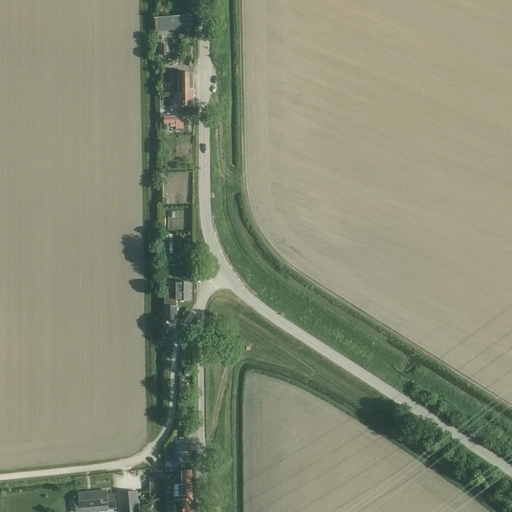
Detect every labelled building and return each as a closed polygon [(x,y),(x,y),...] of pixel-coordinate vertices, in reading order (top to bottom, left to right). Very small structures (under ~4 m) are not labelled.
[(190,17),(154,21),(156,34),(191,31),(190,17)] [(184,43),(184,56),(193,56),(193,43),(184,43)] [(173,94),(193,94),(193,74),(173,74),(173,94)] [(193,94),(173,94),(173,107),(193,107),(193,94)] [(183,130),(183,117),(164,118),(164,125),(176,124),(176,130),(183,130)] [(164,293),(164,307),(175,307),(176,307),(176,302),(177,302),(189,302),(189,285),(177,285),(177,293),(164,293)] [(180,384),(180,393),(188,393),(188,384),(180,384)] [(174,459),(177,459),(187,459),(187,439),(174,439),(174,458),(174,459)] [(178,472),(177,459),(174,459),(174,458),(165,458),(165,473),(178,472)] [(175,500),(193,499),(192,471),(180,471),(180,483),(174,483),(175,500)] [(106,495),(106,491),(78,494),(80,510),(106,507),(106,510),(116,509),(114,495),(106,495)] [(121,511),(137,511),(136,493),(120,494),(121,511)] [(193,511),(193,499),(175,500),(174,500),(174,511),(193,511)]
